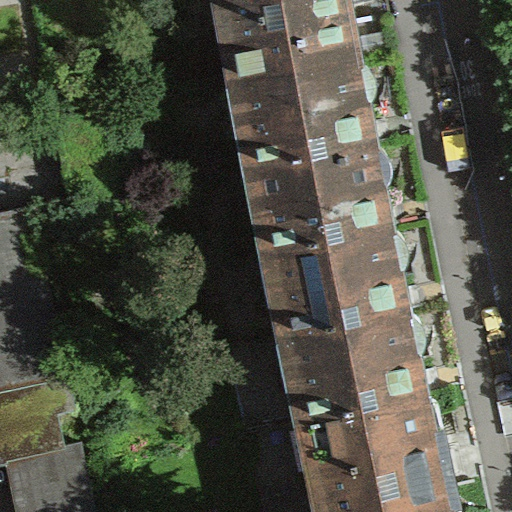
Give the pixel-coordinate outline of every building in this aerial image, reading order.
[(347,0),(217,0),(227,47),(245,44),(251,76),(358,56),(347,0)] [(248,164),(262,161),(374,139),(367,103),(365,95),(368,92),(370,89),(372,82),(372,77),(370,70),(368,67),(363,62),(358,59),(358,56),(251,76),(246,77),(256,130),(242,132),(248,164)] [(137,185),(121,107),(54,120),(61,157),(70,198),(137,185)] [(374,142),(374,139),(262,161),(272,214),(258,217),(264,248),(278,245),(390,222),(383,186),(381,178),(384,176),(387,169),(388,166),(388,163),(387,156),(385,150),(383,148),(380,145),(374,142)] [(0,389),(68,375),(31,204),(0,209),(0,389)] [(281,332),(296,329),(407,306),(400,271),(398,262),(402,258),(403,255),(405,250),(405,244),(403,238),(400,232),(395,228),(391,226),(390,222),(278,245),(289,297),(275,301),(281,332)] [(299,416),(317,412),(425,389),(418,358),(416,345),(418,342),(420,339),(422,333),(422,328),(421,323),(418,318),(416,314),(412,311),(408,309),(407,306),(296,329),(307,382),(292,385),(299,416)] [(0,437),(4,458),(14,456),(64,445),(56,410),(76,406),(70,374),(68,375),(0,389),(0,437)] [(432,425),(425,389),(317,412),(327,461),(313,464),(322,507),(336,504),(338,511),(450,511),(448,499),(458,497),(446,443),(442,423),(432,425)] [(95,511),(80,441),(64,445),(14,456),(25,511),(95,511)]
